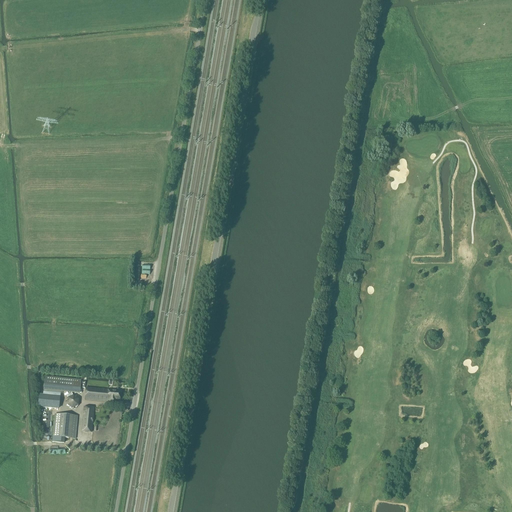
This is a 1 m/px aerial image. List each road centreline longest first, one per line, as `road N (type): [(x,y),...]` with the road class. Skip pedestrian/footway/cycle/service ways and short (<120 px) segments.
road 1 (unclassified): [(115,511),(205,0)]
road 2 (tertiary): [(171,511),(259,0)]
road 3 (track): [(0,71),(6,146),(180,140)]
road 4 (track): [(0,48),(186,29),(186,16)]
